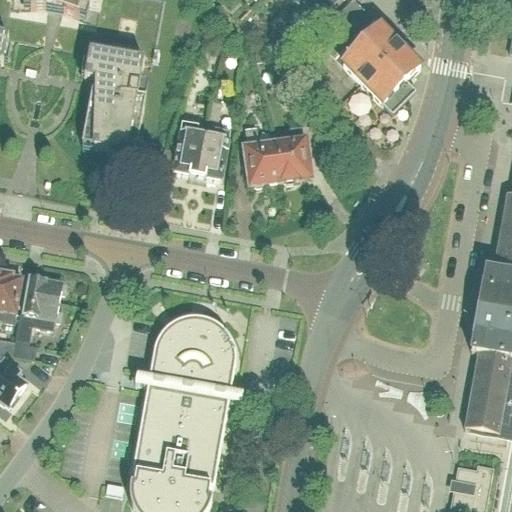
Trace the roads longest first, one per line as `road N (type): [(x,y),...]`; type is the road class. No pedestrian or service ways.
road 1 (secondary): [(342,299),(425,151),(452,49)]
road 2 (residential): [(17,467),(81,368),(121,251)]
road 3 (tertiary): [(342,299),(121,251)]
road 4 (secondary): [(342,299),(311,381),(288,511)]
road 5 (tertiary): [(121,251),(0,228)]
